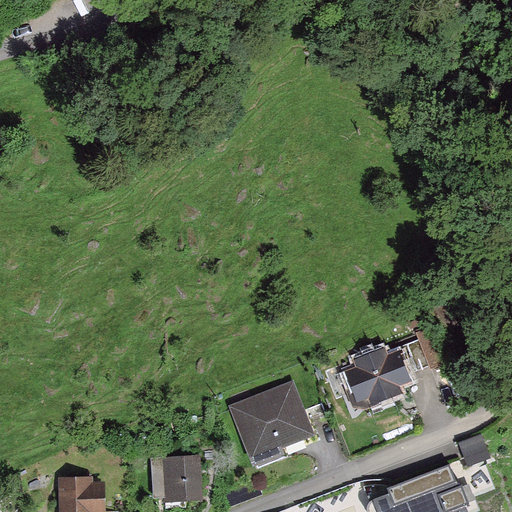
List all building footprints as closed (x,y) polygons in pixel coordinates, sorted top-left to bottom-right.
[(352,366),(338,371),(349,404),(390,390),(389,385),(398,382),(388,354),(382,356),(380,350),(350,360),(352,366)] [(285,381),(219,406),(238,455),(303,431),(285,381)] [(460,445),(469,470),(492,462),(483,437),(460,445)] [(186,498),(185,453),(153,453),(154,499),(186,498)] [(465,511),(449,468),(389,491),(387,485),(362,485),(300,509),(301,511),(465,511)] [(81,478),(52,478),(51,511),(88,511),(89,485),(81,485),(81,478)]
